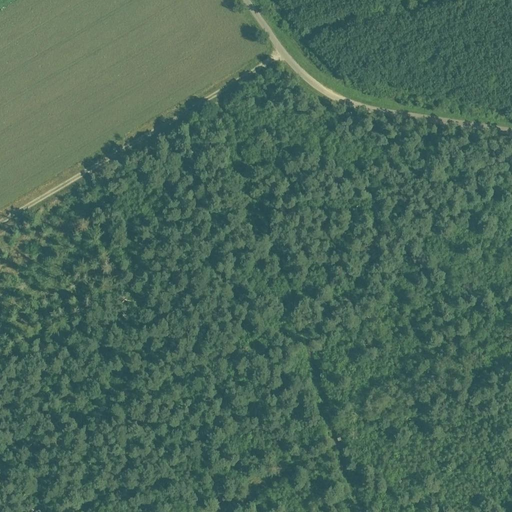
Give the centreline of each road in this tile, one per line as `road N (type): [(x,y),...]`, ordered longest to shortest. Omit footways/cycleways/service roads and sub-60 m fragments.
road 1 (track): [(0,223),(285,55)]
road 2 (residential): [(246,0),(311,82),(349,103),(511,133)]
